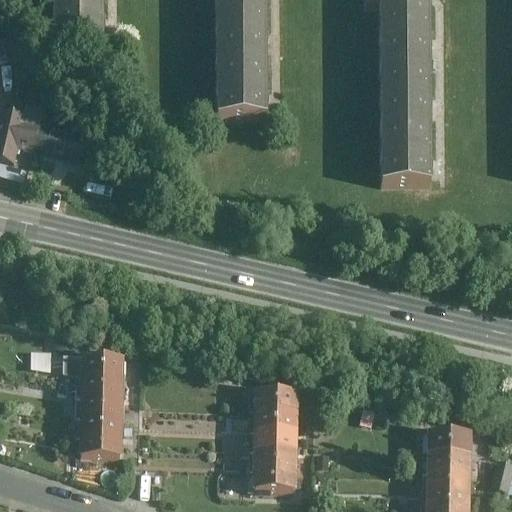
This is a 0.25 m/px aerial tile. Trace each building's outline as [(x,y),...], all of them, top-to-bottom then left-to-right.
[(53,0),(54,49),(104,48),(103,0),(53,0)] [(379,5),(380,65),(433,65),(432,5),(420,5),(379,5)] [(218,7),(218,66),(269,66),(269,7),(218,7)] [(0,64),(9,63),(5,41),(0,42),(0,64)] [(380,65),(380,127),(433,126),(433,65),(380,65)] [(218,66),(218,124),(268,124),(269,66),(218,66)] [(37,155),(44,129),(27,125),(29,119),(4,114),(0,132),(0,163),(19,167),(22,152),(37,155)] [(380,127),(381,191),(434,190),(433,126),(380,127)] [(96,141),(44,129),(37,155),(90,168),(96,141)] [(31,374),(51,374),(51,356),(32,355),(31,374)] [(76,381),(76,361),(61,361),(61,380),(76,381)] [(125,385),(126,365),(82,364),(82,385),(125,385)] [(125,406),(125,385),(82,385),(81,405),(125,406)] [(257,400),(257,419),(301,421),(301,401),(257,400)] [(124,426),(125,406),(81,405),(81,425),(124,426)] [(257,419),(256,439),(300,440),(301,421),(257,419)] [(124,446),(124,426),(81,425),(80,445),(124,446)] [(256,439),(256,457),(300,459),(300,440),(256,439)] [(431,439),(431,459),(475,460),(475,440),(431,439)] [(124,466),(124,446),(80,445),(80,465),(124,466)] [(256,457),(256,477),(300,478),(300,459),(256,457)] [(431,459),(430,478),(475,478),(475,460),(431,459)] [(509,498),(511,485),(511,470),(500,467),(493,494),(509,498)] [(300,478),(256,477),(255,497),(299,498),(300,478)] [(430,478),(430,497),(474,498),(475,478),(430,478)] [(430,497),(429,511),(474,511),(474,498),(430,497)]
